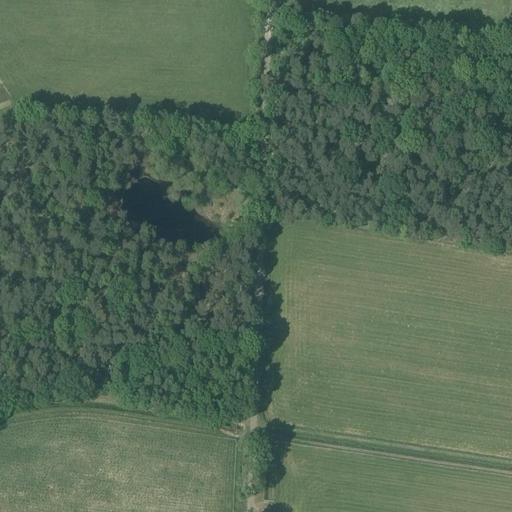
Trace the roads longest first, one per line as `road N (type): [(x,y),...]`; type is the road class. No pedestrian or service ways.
road 1 (unclassified): [(252,511),(270,12)]
road 2 (unclassified): [(270,12),(511,46)]
